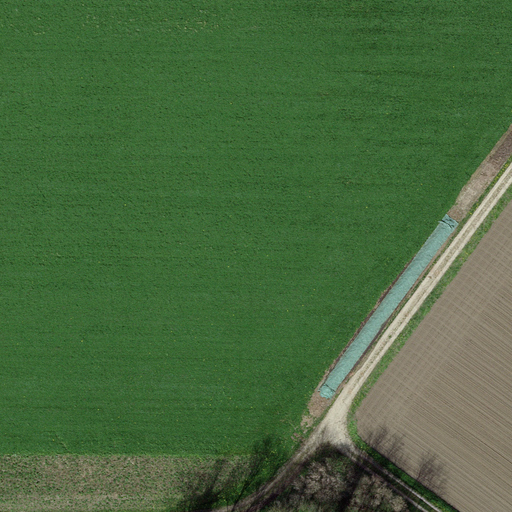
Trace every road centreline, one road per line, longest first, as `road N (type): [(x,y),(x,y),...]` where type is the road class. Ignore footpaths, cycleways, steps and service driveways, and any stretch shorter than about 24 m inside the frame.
road 1 (track): [(511,176),(323,432),(436,511)]
road 2 (track): [(205,511),(272,482),(323,432)]
